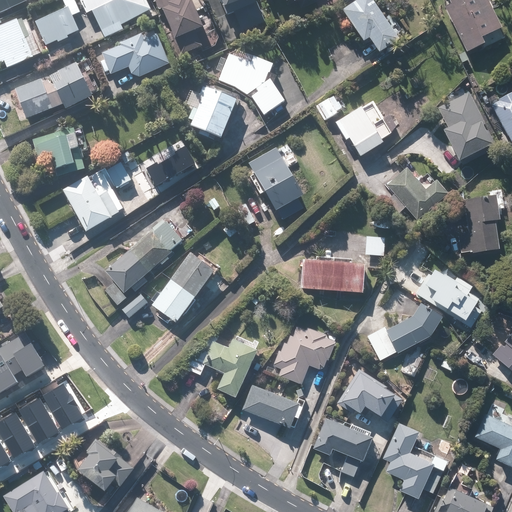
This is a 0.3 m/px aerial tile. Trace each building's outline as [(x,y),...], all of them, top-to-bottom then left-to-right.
[(22,0),(0,0),(0,15),(25,6),(22,0)] [(35,24),(45,48),(50,46),(55,58),(121,31),(119,27),(147,14),(141,0),(60,0),(58,1),(63,12),(35,24)] [(178,57),(200,48),(195,37),(202,35),(200,30),(203,29),(198,17),(195,18),(187,0),(186,0),(183,1),(182,0),(177,0),(176,0),(175,0),(150,0),(156,13),(159,11),(178,57)] [(215,0),(232,40),(265,27),(254,0),(215,0)] [(275,0),(280,11),(306,0),(275,0)] [(396,42),(394,39),(402,34),(387,11),(379,17),(368,0),(357,0),(338,12),(361,47),(367,43),(375,56),(396,42)] [(444,0),(448,6),(441,9),(464,56),(502,38),(483,0),(444,0)] [(0,71),(38,56),(23,18),(0,27),(0,71)] [(111,76),(126,69),(126,70),(126,71),(127,71),(127,72),(127,73),(127,74),(128,74),(128,75),(128,76),(129,76),(129,77),(130,77),(130,78),(131,78),(132,79),(133,79),(134,80),(135,80),(136,80),(137,80),(166,68),(149,23),(97,44),(111,76)] [(227,57),(217,82),(219,83),(221,83),(223,84),(225,85),(227,86),(229,86),(231,87),(233,88),(235,90),(237,91),(239,92),(241,93),(242,95),(244,96),(246,97),(247,99),(249,101),(250,102),(252,104),(253,106),(254,107),(256,109),(257,111),(258,113),(259,115),(260,117),(261,119),(279,106),(264,80),(268,68),(250,60),(248,66),(227,57)] [(87,101),(79,84),(72,66),(46,80),(11,92),(22,122),(59,108),(63,113),(87,101)] [(185,122),(190,124),(187,131),(196,135),(195,138),(204,141),(205,139),(217,143),(232,104),(203,92),(195,111),(190,109),(185,122)] [(331,94),(313,106),(325,122),(342,110),(331,94)] [(434,110),(444,131),(439,133),(454,165),(459,162),(488,149),(478,128),(482,126),(468,95),(434,110)] [(511,98),(510,96),(487,107),(508,150),(511,147),(511,98)] [(397,132),(388,115),(380,119),(371,103),(332,125),(353,162),(379,147),(377,144),(397,132)] [(81,131),(72,133),(72,130),(31,140),(42,183),(82,173),(77,153),(86,151),(81,131)] [(271,214),(298,199),(283,172),(297,164),(285,143),(244,166),(271,214)] [(120,210),(111,192),(131,182),(121,161),(101,172),(61,192),(83,235),(117,217),(115,213),(120,210)] [(399,214),(404,209),(417,222),(445,196),(432,182),(423,191),(403,170),(384,187),(392,196),(387,201),(399,214)] [(459,258),(495,254),(492,224),(501,223),(498,196),(452,202),(459,258)] [(248,202),(234,208),(242,226),(256,220),(248,202)] [(156,265),(159,268),(167,262),(165,260),(169,256),(168,255),(179,244),(160,223),(94,282),(116,307),(125,299),(123,296),(127,291),(131,296),(144,285),(140,280),(156,265)] [(383,238),(364,238),(363,256),(382,257),(383,238)] [(194,301),(192,300),(198,291),(202,294),(220,270),(200,255),(195,261),(187,255),(149,307),(173,325),(181,314),(184,316),(194,301)] [(470,289),(441,272),(438,276),(403,256),(388,281),(470,330),(480,313),(473,309),(478,300),(467,293),(470,289)] [(361,267),(348,266),(349,261),(306,259),(305,263),(299,263),(297,292),(359,296),(361,267)] [(119,310),(126,320),(146,305),(138,295),(119,310)] [(407,321),(385,332),(383,329),(367,338),(378,360),(394,352),(396,355),(427,339),(438,321),(416,308),(407,321)] [(323,340),(324,339),(294,328),(291,339),(288,338),(285,345),(283,344),(280,353),(277,352),(271,368),(279,371),(277,377),(300,385),(307,366),(320,371),(324,362),(327,363),(333,344),(323,340)] [(203,330),(185,370),(199,377),(203,368),(221,376),(213,393),(232,401),(257,344),(232,333),(224,351),(213,346),(217,336),(203,330)] [(511,333),(490,356),(511,377),(511,333)] [(25,334),(0,347),(0,385),(41,363),(25,334)] [(334,405),(355,418),(360,410),(384,425),(399,401),(383,391),(385,389),(356,370),(334,405)] [(41,396),(61,430),(82,418),(61,383),(41,396)] [(287,431),(292,420),(295,422),(300,409),(297,408),(249,388),(240,411),(287,431)] [(16,411),(37,445),(58,433),(37,399),(16,411)] [(0,420),(0,435),(14,459),(35,447),(14,412),(0,420)] [(495,450),(489,462),(508,471),(511,462),(511,429),(481,416),(471,439),(495,450)] [(334,421),(333,425),(321,420),(308,450),(326,458),(329,451),(344,457),(337,473),(352,479),(369,441),(365,439),(367,435),(334,421)] [(381,460),(388,463),(383,474),(401,482),(396,494),(416,502),(431,468),(406,456),(416,434),(396,426),(381,460)] [(0,466),(11,460),(0,441),(0,466)] [(110,451),(108,453),(93,441),(69,473),(106,501),(130,470),(118,460),(119,459),(110,451)] [(72,511),(70,507),(45,464),(0,489),(0,493),(10,511),(72,511)] [(489,511),(490,511),(443,486),(429,511),(489,511)] [(128,511),(157,511),(136,500),(128,511)]
